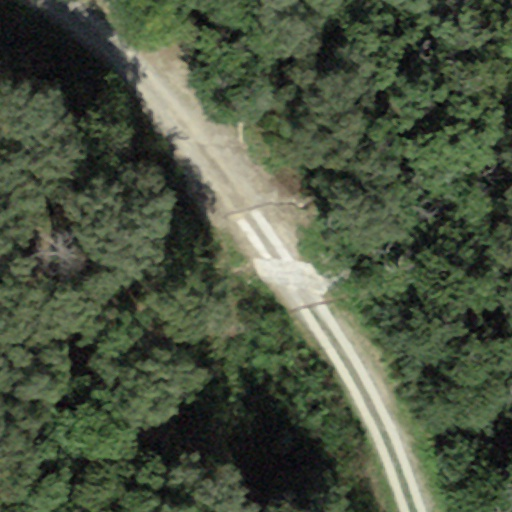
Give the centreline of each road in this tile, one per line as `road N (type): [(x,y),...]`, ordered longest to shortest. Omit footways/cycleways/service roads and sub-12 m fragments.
road 1 (track): [(429,511),(294,215)]
road 2 (track): [(294,215),(157,19),(126,0)]
